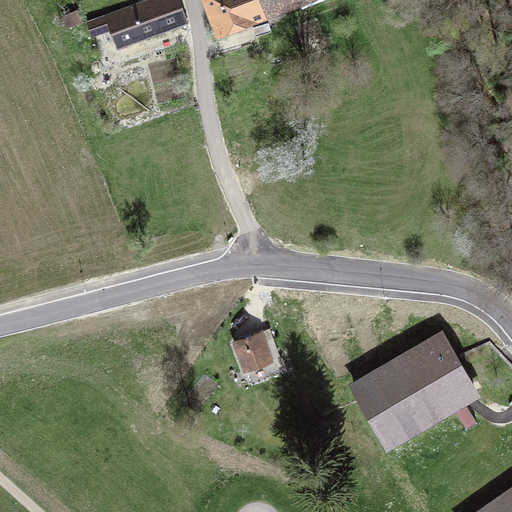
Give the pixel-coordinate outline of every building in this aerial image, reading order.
[(91,29),(100,53),(187,20),(179,0),(151,0),(107,17),(109,22),(91,29)] [(207,0),(220,31),(300,0),(207,0)] [(259,332),(236,340),(246,369),(277,357),(270,336),(262,339),(259,332)] [(442,335),(354,386),(386,441),(474,390),(442,335)] [(511,511),(511,491),(482,511),(511,511)]
